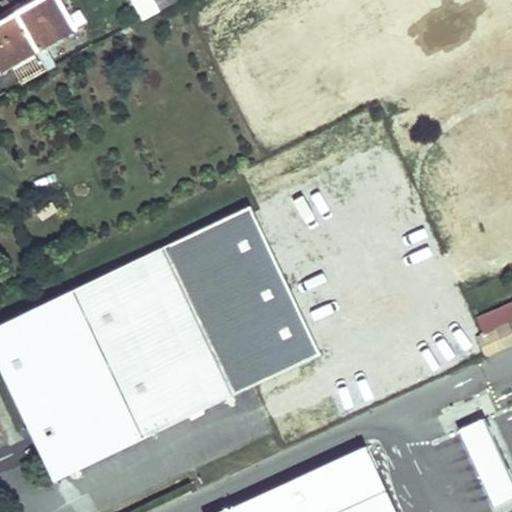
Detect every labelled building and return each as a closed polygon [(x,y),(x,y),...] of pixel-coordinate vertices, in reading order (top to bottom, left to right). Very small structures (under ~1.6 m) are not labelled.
[(36,0),(29,4),(26,0),(19,0),(7,6),(30,51),(72,30),(55,0),(36,0)] [(7,6),(0,9),(0,66),(30,51),(7,6)] [(249,212),(164,249),(228,393),(313,355),(249,212)] [(164,249),(0,323),(0,370),(48,475),(228,393),(164,249)] [(511,333),(508,320),(511,318),(511,301),(482,311),(487,327),(475,331),(482,355),(511,345),(511,333)] [(444,422),(480,500),(507,487),(471,409),(444,422)] [(391,511),(357,436),(218,500),(223,511),(391,511)] [(223,511),(218,500),(190,511),(223,511)]
